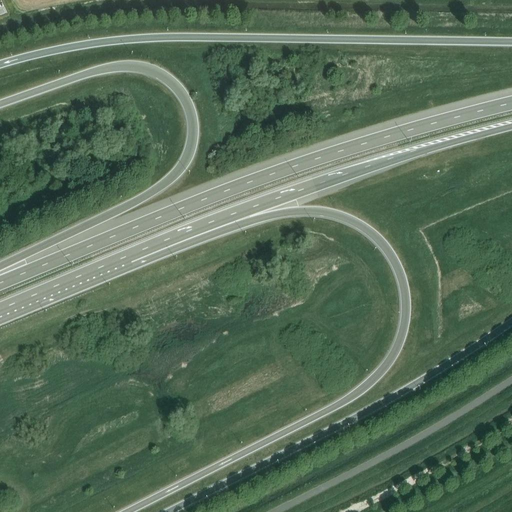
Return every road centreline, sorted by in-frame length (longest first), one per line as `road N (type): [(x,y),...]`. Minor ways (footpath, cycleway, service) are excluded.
road 1 (trunk): [(129,255),(291,212),(331,213),(378,241),(401,280),(404,306),(392,358),(363,390),(133,511)]
road 2 (trunk): [(511,103),(271,175),(0,283)]
road 3 (trunk): [(511,41),(191,38),(91,45),(0,68)]
road 4 (trunk): [(0,106),(127,68),(167,81),(191,129),(189,151),(163,187),(0,272)]
road 5 (trunk): [(129,255),(396,158),(511,126)]
road 6 (trunk): [(173,511),(397,397),(511,324)]
road 7 (unclassified): [(511,381),(280,511)]
road 8 (trunk): [(0,309),(129,255)]
